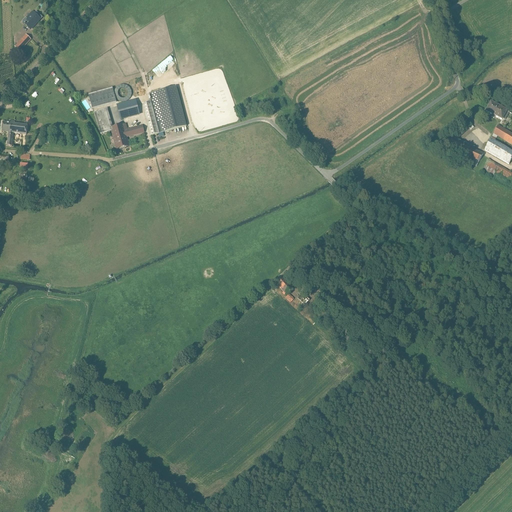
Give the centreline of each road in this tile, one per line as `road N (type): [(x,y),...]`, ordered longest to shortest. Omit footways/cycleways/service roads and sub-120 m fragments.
road 1 (unclassified): [(327,176),(254,116),(111,159),(0,150)]
road 2 (track): [(354,204),(133,406)]
road 3 (unclassified): [(467,0),(442,18),(460,84),(327,176)]
road 4 (unclassified): [(511,241),(483,268),(354,204),(327,176)]
road 5 (unclassified): [(0,103),(98,0)]
